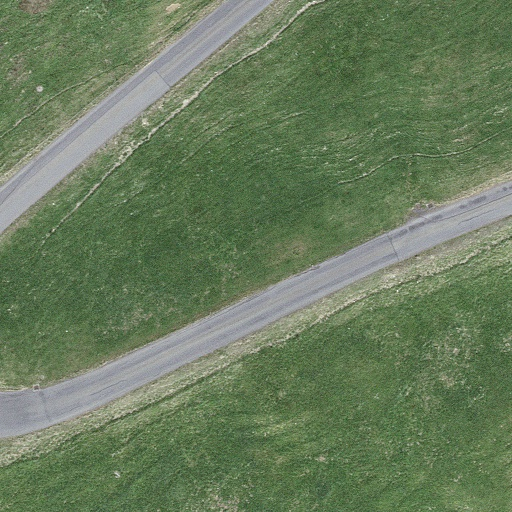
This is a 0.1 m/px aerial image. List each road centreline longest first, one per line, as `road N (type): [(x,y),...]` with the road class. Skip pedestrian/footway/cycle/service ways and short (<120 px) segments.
road 1 (residential): [(0,407),(69,401),(511,212)]
road 2 (residential): [(244,0),(0,214)]
